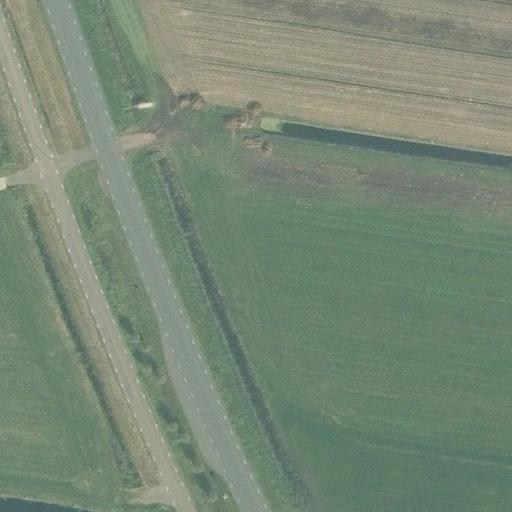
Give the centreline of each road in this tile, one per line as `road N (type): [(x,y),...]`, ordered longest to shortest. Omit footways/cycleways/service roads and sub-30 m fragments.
road 1 (primary): [(255,511),(153,275),(59,0)]
road 2 (unclassified): [(186,511),(88,281),(0,35)]
